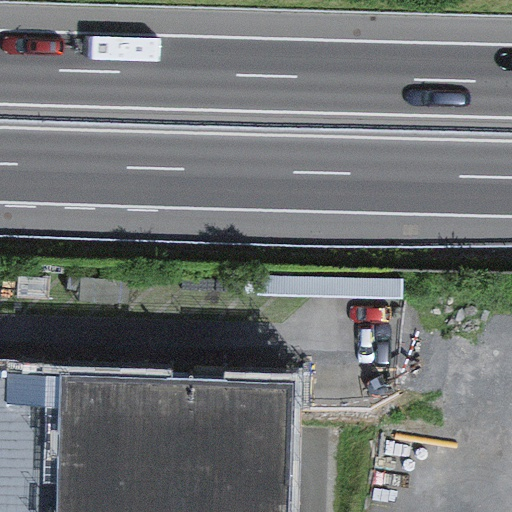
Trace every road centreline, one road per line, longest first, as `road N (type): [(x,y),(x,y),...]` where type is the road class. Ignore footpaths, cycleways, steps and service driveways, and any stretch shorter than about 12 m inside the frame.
road 1 (motorway): [(0,162),(511,177)]
road 2 (motorway): [(511,82),(0,68)]
